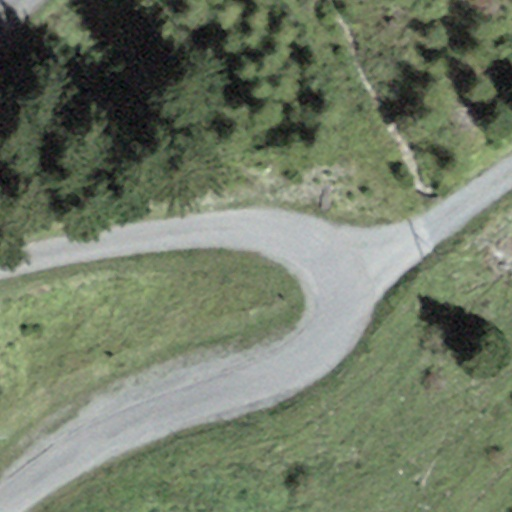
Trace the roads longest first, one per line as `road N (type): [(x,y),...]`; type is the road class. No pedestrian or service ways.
road 1 (track): [(339,317),(334,273),(294,226),(202,226),(0,279)]
road 2 (track): [(339,317),(281,371),(138,419),(0,504)]
road 3 (track): [(511,169),(468,188),(339,317)]
